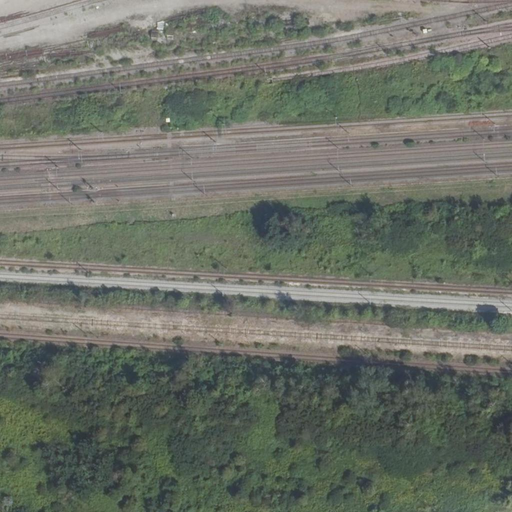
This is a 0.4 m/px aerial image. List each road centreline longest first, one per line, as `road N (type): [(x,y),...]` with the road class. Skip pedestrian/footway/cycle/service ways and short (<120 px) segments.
road 1 (track): [(0,215),(511,181)]
road 2 (track): [(190,0),(0,39)]
